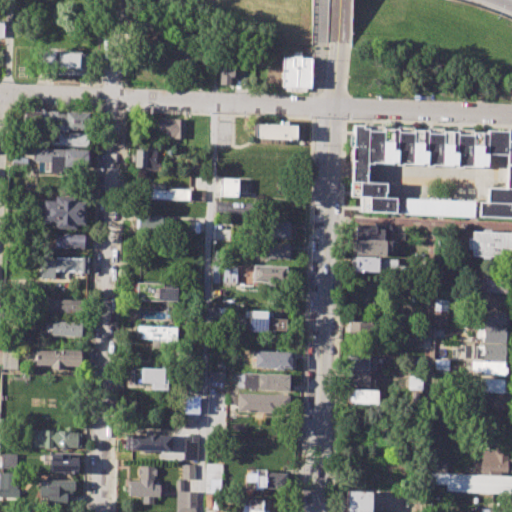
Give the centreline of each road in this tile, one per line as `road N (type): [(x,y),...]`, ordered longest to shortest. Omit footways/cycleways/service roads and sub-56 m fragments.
road 1 (residential): [(511,112),(0,94)]
road 2 (residential): [(338,44),(315,511)]
road 3 (residential): [(97,511),(111,98)]
